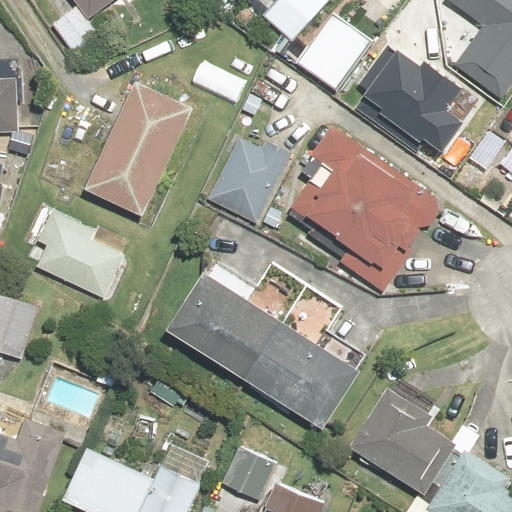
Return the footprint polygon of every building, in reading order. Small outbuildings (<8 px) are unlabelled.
[(108,0),(69,0),(83,19),(108,0)] [(273,0),(259,16),(290,44),(330,0),(273,0)] [(511,0),(445,0),(481,25),(452,64),(499,99),(511,81),(511,0)] [(333,13),(300,61),(335,84),(368,36),(333,13)] [(361,89),(352,101),(421,152),(429,141),(444,152),(471,116),(457,105),(472,85),(432,56),(428,62),(392,36),(356,85),(361,89)] [(187,84),(232,108),(246,80),(201,57),(187,84)] [(0,132),(17,133),(16,79),(0,79),(0,132)] [(131,83),(80,189),(136,216),(187,109),(131,83)] [(442,206),(328,126),(294,174),(305,181),(286,208),(345,248),(335,262),(381,293),(442,206)] [(257,223),(290,154),(238,130),(205,200),(257,223)] [(485,176),(506,146),(487,132),(466,162),(485,176)] [(122,256),(87,240),(91,230),(50,211),(36,241),(44,244),(33,268),(103,299),(122,256)] [(196,273),(159,332),(317,429),(353,370),(196,273)] [(0,354),(21,360),(36,308),(0,297),(0,354)] [(382,387),(343,448),(420,496),(453,443),(424,425),(429,416),(382,387)] [(0,511),(34,511),(63,435),(19,419),(11,440),(0,435),(0,511)] [(456,423),(447,438),(474,456),(482,438),(456,423)] [(150,478),(84,447),(58,502),(79,511),(189,511),(202,485),(157,464),(150,478)] [(507,478),(461,450),(424,509),(428,511),(511,511),(511,493),(502,487),(507,478)] [(260,502),(275,467),(239,451),(224,486),(260,502)] [(319,511),(323,504),(271,484),(260,511),(319,511)]
